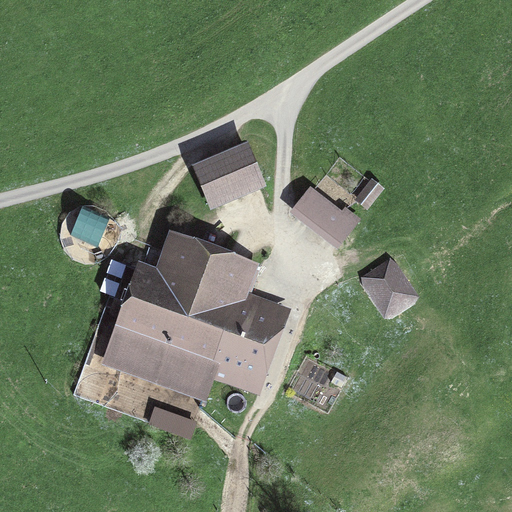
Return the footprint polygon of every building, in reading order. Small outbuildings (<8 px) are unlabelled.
[(244,153),(197,173),(212,208),(259,189),(244,153)] [(353,226),(313,194),(297,214),(337,245),(353,226)] [(255,381),(277,320),(243,307),(256,272),(175,243),(162,278),(141,271),(108,362),(202,397),(213,366),(255,381)] [(411,297),(391,267),(367,284),(387,313),(411,297)] [(156,404),(149,423),(191,439),(198,420),(156,404)]
